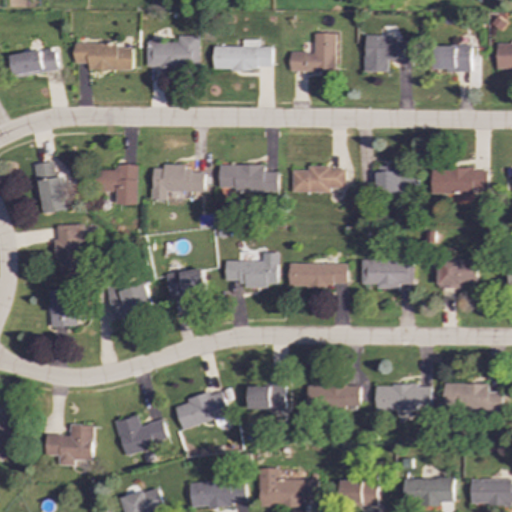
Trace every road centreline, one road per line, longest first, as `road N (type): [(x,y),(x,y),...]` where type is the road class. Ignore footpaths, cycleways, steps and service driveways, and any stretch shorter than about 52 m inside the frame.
road 1 (residential): [(511,340),(244,339),(73,379),(0,362)]
road 2 (residential): [(511,121),(66,119),(0,138)]
